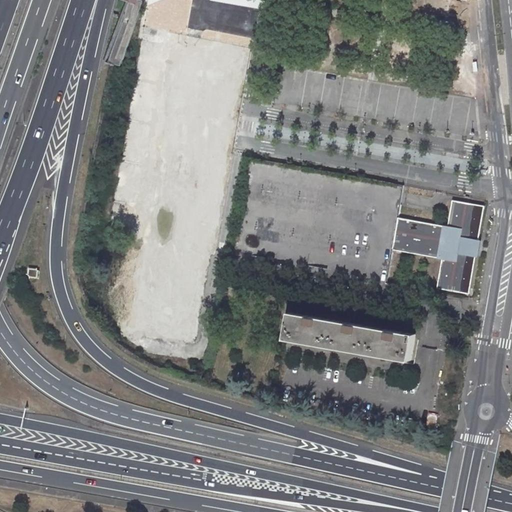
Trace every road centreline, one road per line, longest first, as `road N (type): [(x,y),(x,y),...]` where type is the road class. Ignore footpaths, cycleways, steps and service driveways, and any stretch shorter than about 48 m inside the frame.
road 1 (trunk): [(511,503),(151,389),(89,347),(58,287),(55,237),(102,0)]
road 2 (motorway): [(437,511),(25,422)]
road 3 (motorway): [(393,511),(0,444)]
road 4 (motorway): [(511,503),(164,427)]
road 5 (motorway): [(0,463),(267,511)]
road 6 (trunk): [(0,236),(84,0)]
road 7 (unknown): [(250,206),(234,277),(216,274),(242,139)]
road 8 (unknown): [(440,317),(434,355),(421,374),(289,356)]
road 9 (residential): [(296,293),(488,325)]
road 10 (trunk): [(164,427),(65,394),(0,333)]
road 11 (unknown): [(382,228),(380,190),(266,171),(250,206)]
road 12 (tertiary): [(483,0),(505,186)]
road 13 (tertiary): [(505,186),(488,325)]
road 14 (unknown): [(250,206),(382,228)]
road 15 (trunk): [(0,119),(40,0)]
